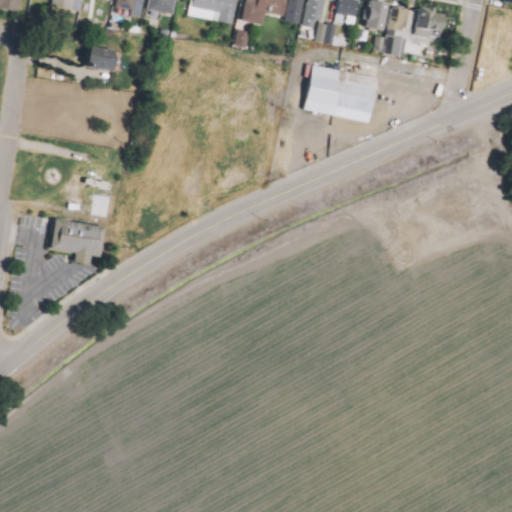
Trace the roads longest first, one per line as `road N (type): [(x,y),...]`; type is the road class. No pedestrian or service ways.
road 1 (tertiary): [(511,92),(200,233),(113,285),(0,372)]
road 2 (track): [(0,433),(108,344),(393,208)]
road 3 (residential): [(0,30),(16,41),(22,59),(0,208)]
road 4 (residential): [(470,0),(450,120)]
